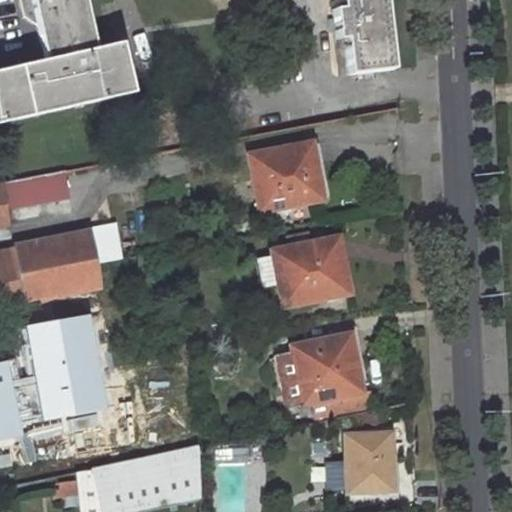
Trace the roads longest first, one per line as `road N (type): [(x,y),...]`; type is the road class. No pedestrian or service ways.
road 1 (unclassified): [(451,0),(474,511)]
road 2 (unknown): [(301,0),(313,99),(454,80)]
road 3 (unknown): [(465,305),(363,328),(370,385)]
